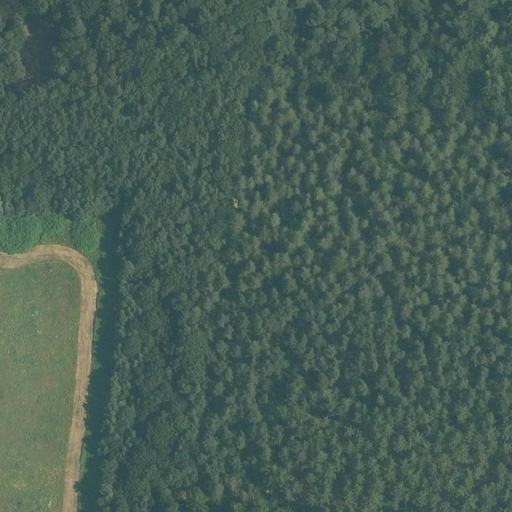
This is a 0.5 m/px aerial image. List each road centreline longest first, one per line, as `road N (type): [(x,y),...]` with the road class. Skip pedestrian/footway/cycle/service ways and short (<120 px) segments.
road 1 (unknown): [(482,0),(404,67),(385,133),(349,171),(332,251),(297,265),(287,283),(280,313),(289,399),(257,511)]
road 2 (track): [(266,0),(193,493)]
road 3 (track): [(256,88),(511,134)]
road 4 (track): [(253,107),(165,102),(151,91),(143,64),(145,0)]
